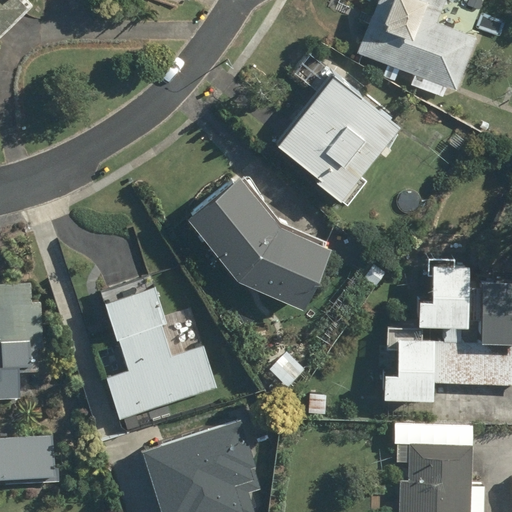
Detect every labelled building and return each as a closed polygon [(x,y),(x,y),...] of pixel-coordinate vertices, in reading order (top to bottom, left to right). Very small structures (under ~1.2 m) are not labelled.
[(0,0),(0,26),(21,8),(13,0),(0,0)] [(434,22),(441,0),(369,0),(352,50),(403,68),(399,80),(443,95),(447,83),(455,86),(472,36),(434,22)] [(324,71),(267,143),(310,176),(306,182),(332,203),(393,126),(324,71)] [(272,225),(225,174),(176,220),(228,276),(298,309),(321,248),(272,225)] [(450,264),(450,257),(420,255),(418,300),(410,299),(409,326),(426,327),(426,339),(391,337),(389,373),(375,372),(374,400),(425,402),(425,383),(511,386),(511,316),(510,316),(511,288),(511,267),(476,266),(475,283),(461,282),(462,264),(450,264)] [(119,371),(101,376),(114,418),(215,385),(202,344),(165,355),(156,324),(162,322),(146,271),(99,286),(103,300),(97,302),(119,371)] [(0,477),(54,476),(52,437),(0,438),(0,402),(18,402),(17,368),(35,368),(34,346),(42,346),(40,300),(29,300),(28,282),(0,282),(0,477)] [(241,412),(141,443),(162,511),(175,511),(179,511),(233,511),(256,505),(250,485),(262,481),(241,412)] [(485,511),(486,485),(467,485),(470,423),(390,420),(386,511),(485,511)]
